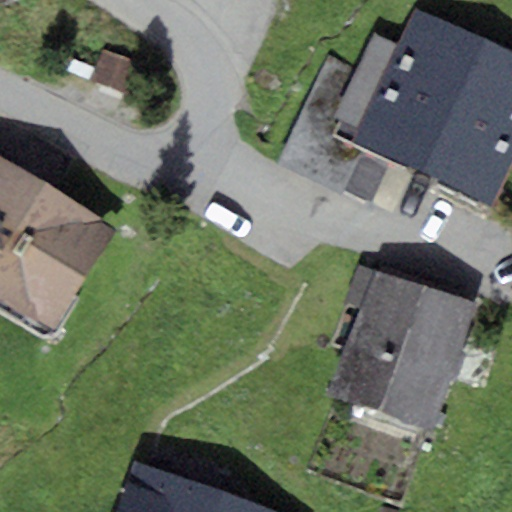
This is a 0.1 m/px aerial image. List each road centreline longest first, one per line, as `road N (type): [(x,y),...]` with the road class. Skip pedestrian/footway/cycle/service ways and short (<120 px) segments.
road 1 (residential): [(171,168),(204,110),(201,50),(176,22),(135,0)]
road 2 (residential): [(171,168),(0,82)]
